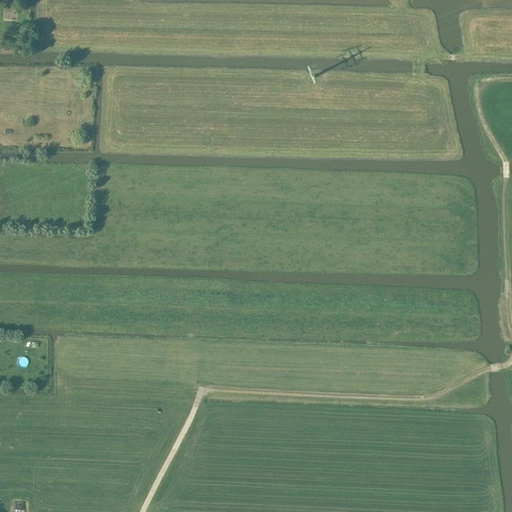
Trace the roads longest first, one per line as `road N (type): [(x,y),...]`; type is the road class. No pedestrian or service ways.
road 1 (track): [(511,362),(432,397),(202,391),(141,511)]
road 2 (track): [(481,79),(475,95),(483,125),(506,169),(501,202),(511,334)]
